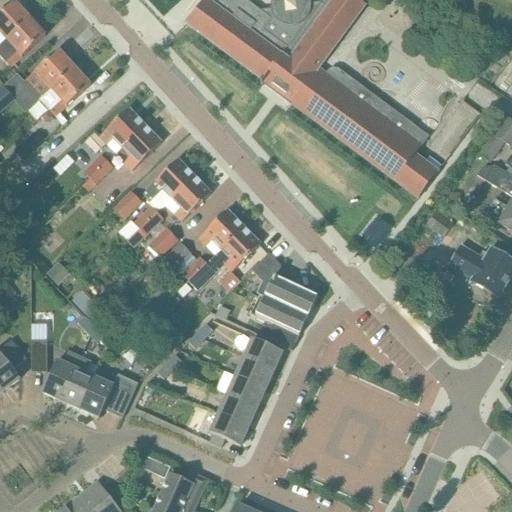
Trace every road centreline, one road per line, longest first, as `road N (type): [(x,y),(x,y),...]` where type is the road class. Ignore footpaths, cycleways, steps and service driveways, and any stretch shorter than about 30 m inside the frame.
road 1 (residential): [(151,64),(366,293)]
road 2 (residential): [(250,480),(314,334),(366,293)]
road 3 (residential): [(0,195),(151,64)]
road 4 (residential): [(106,442),(146,434),(250,480)]
road 5 (residential): [(366,293),(473,399)]
